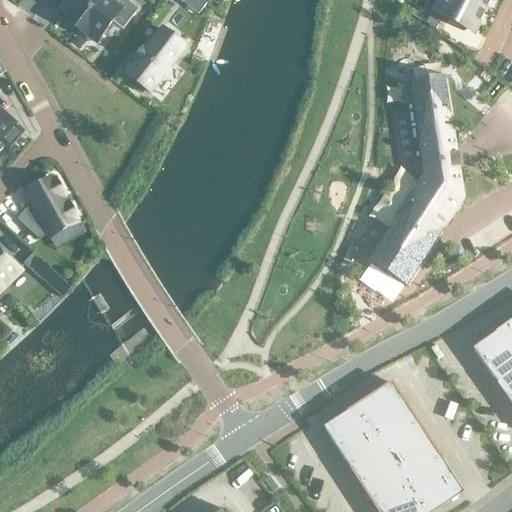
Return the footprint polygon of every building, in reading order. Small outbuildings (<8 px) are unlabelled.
[(66,0),(57,13),(65,19),(64,20),(66,22),(74,28),(76,30),(99,0),(66,0)] [(125,0),(99,0),(76,30),(87,38),(88,37),(96,43),(106,30),(112,23),(116,25),(122,30),(138,10),(125,0)] [(207,4),(201,0),(178,0),(198,15),(207,4)] [(464,0),(428,0),(425,8),(474,34),(486,11),(464,0)] [(464,0),(486,11),(491,0),(464,0)] [(429,17),(425,23),(434,30),(439,24),(429,17)] [(135,62),(125,76),(149,96),(185,50),(162,29),(145,50),(143,48),(134,61),(135,62)] [(417,185),(368,263),(406,288),(443,230),(446,228),(464,200),(452,118),(451,117),(444,77),(410,82),(419,143),(418,145),(422,175),(417,182),(417,185)] [(0,144),(3,147),(6,150),(23,132),(0,111),(0,144)] [(29,206),(17,220),(38,240),(46,236),(47,236),(50,241),(79,224),(53,177),(23,194),(29,206)] [(0,248),(0,287),(3,290),(22,272),(0,248)] [(23,264),(39,279),(49,269),(32,254),(23,264)] [(495,334),(472,350),(497,385),(496,386),(511,407),(511,320),(495,333),(495,334)] [(347,413),(323,429),(350,470),(349,470),(376,511),(437,511),(440,511),(440,510),(464,494),(439,457),(440,456),(392,383),(385,387),(346,412),(347,413)]
